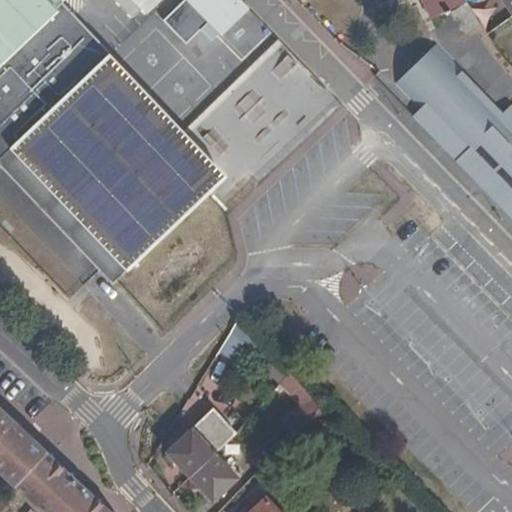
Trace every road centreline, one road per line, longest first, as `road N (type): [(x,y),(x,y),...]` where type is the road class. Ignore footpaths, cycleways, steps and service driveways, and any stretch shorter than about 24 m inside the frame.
road 1 (residential): [(511,262),(262,0)]
road 2 (residential): [(153,511),(116,475),(96,431),(0,340)]
